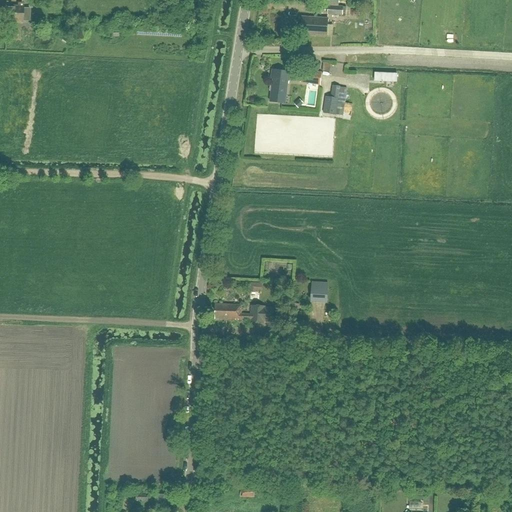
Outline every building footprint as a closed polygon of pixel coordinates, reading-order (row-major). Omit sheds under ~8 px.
[(30,9),(23,9),(23,7),(7,6),(7,5),(0,4),(0,23),(6,23),(6,22),(22,22),(22,21),(29,21),(30,9)] [(338,6),(328,6),(327,15),(342,16),(343,7),(338,6)] [(327,19),(302,17),(301,34),(326,36),(327,19)] [(273,76),(273,78),(271,78),(270,84),(272,84),(270,102),(285,104),(289,72),(272,70),(271,76),(273,76)] [(302,71),(300,81),(320,83),(322,73),(302,71)] [(397,74),(375,73),(375,81),(397,82),(397,74)] [(324,112),(336,114),(343,115),(345,105),(338,104),(340,87),(332,86),(331,97),(326,96),(324,112)] [(356,106),(359,91),(350,90),(347,104),(356,106)] [(325,299),(326,288),(326,280),(312,279),(312,287),(311,298),(325,299)] [(261,323),(261,319),(266,319),(274,320),(275,310),(267,309),(262,309),(251,308),(251,314),(242,314),(242,305),(215,304),(215,319),(250,320),(250,323),(261,323)] [(254,498),(254,488),(240,488),(240,498),(254,498)] [(136,502),(141,502),(149,502),(149,494),(136,493),(136,502)] [(155,505),(166,505),(166,495),(155,495),(155,505)]
